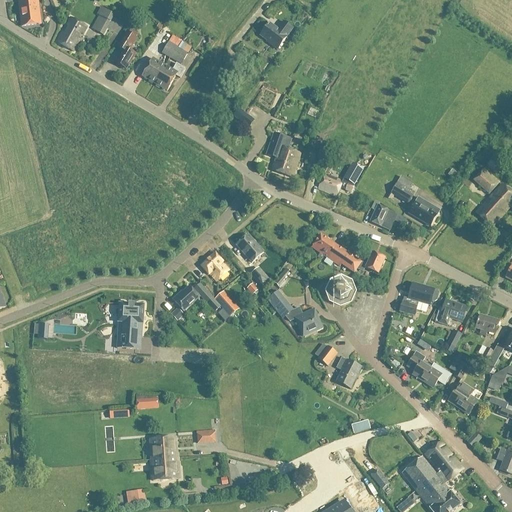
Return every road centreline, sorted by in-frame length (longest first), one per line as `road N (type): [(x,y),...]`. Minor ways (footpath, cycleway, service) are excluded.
road 1 (residential): [(0,320),(91,282),(159,277),(255,177)]
road 2 (tertiary): [(173,122),(0,19)]
road 3 (residential): [(511,503),(372,360)]
road 4 (tertiary): [(404,248),(255,177)]
road 5 (residential): [(173,122),(262,0)]
road 6 (tertiary): [(511,304),(404,248)]
